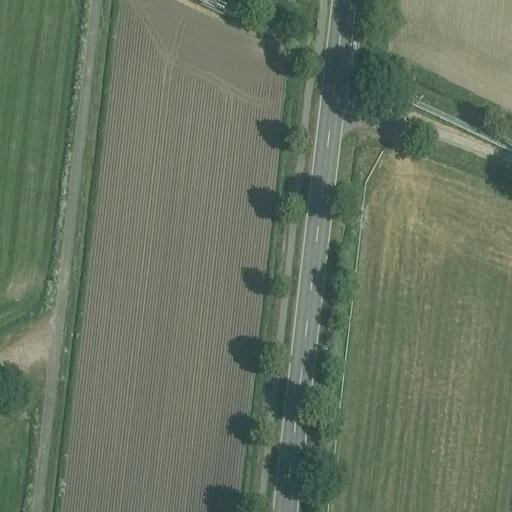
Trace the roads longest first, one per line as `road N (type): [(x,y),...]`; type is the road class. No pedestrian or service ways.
road 1 (secondary): [(344,0),(284,511)]
road 2 (track): [(95,0),(37,511)]
